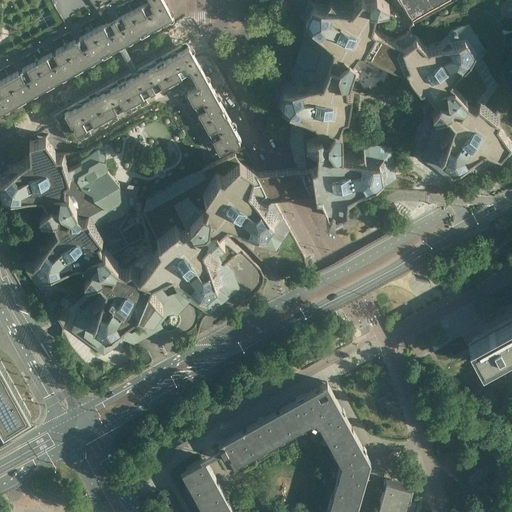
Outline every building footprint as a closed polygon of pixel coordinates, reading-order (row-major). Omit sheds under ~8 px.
[(174,17),(164,0),(52,0),(66,24),(5,57),(0,55),(0,113),(169,20),(169,21),(170,21),(171,21),(172,21),(173,20),(174,19),(174,18),(174,17)] [(511,149),(511,141),(510,139),(497,122),(500,114),(484,101),(497,84),(481,56),(486,50),(469,24),(450,29),(446,34),(440,40),(425,45),(416,36),(409,29),(394,39),(377,31),(375,29),(371,26),(375,9),(387,9),(388,3),(383,0),(368,0),(368,1),(366,0),(357,0),(350,9),(337,7),(329,0),(326,5),(319,4),(312,3),(309,7),(306,14),(303,17),(303,32),(293,67),(289,69),(291,79),(273,83),(270,104),(292,115),(289,116),(289,138),(294,159),(296,160),(296,166),(310,189),(313,189),(314,191),(319,191),(325,206),(322,209),(323,214),(326,216),(331,214),(331,212),(337,210),(337,209),(344,208),(345,192),(357,186),(368,188),(376,189),(396,178),(391,147),(368,143),(354,150),(341,148),(341,147),(340,128),(338,126),(342,118),(350,117),(354,92),(346,89),(345,80),(348,80),(355,61),(352,59),(358,52),(362,53),(365,54),(406,73),(419,92),(424,90),(437,102),(431,112),(430,114),(435,121),(421,157),(451,181),(509,153),(511,149)] [(85,150),(158,109),(159,109),(172,113),(199,161),(203,158),(204,159),(203,159),(202,160),(202,161),(202,162),(202,163),(203,164),(204,164),(205,165),(206,165),(207,164),(208,163),(208,162),(208,161),(208,160),(216,155),(230,148),(231,149),(234,145),(237,145),(239,138),(241,138),(189,43),(188,41),(187,41),(187,40),(186,40),(185,39),(184,39),(183,40),(182,41),(181,42),(182,43),(53,114),(67,139),(82,143),(85,150)] [(289,227),(271,193),(258,170),(244,145),(234,151),(203,168),(199,161),(172,113),(159,109),(158,109),(85,150),(80,152),(59,154),(57,154),(46,135),(26,141),(27,156),(18,163),(8,162),(6,169),(0,173),(0,196),(15,196),(18,201),(26,196),(39,196),(44,205),(36,214),(38,219),(50,217),(55,228),(47,238),(38,241),(32,243),(19,261),(36,285),(53,314),(55,316),(61,326),(62,328),(61,334),(84,379),(94,382),(138,357),(130,343),(133,344),(163,327),(161,323),(167,314),(173,313),(176,316),(189,302),(208,314),(239,289),(233,272),(225,264),(240,248),(224,231),(226,230),(231,231),(239,239),(241,239),(273,273),(282,278),(305,265),(305,255),(289,227)] [(258,170),(271,193),(288,191),(300,190),(310,189),(296,166),(288,167),(276,168),(258,170)] [(485,366),(511,351),(511,317),(471,341),(485,366)] [(0,423),(4,430),(31,415),(0,359),(0,423)] [(355,511),(370,460),(327,382),(223,439),(216,443),(218,446),(199,456),(201,459),(181,471),(184,478),(188,476),(192,482),(189,483),(193,489),(196,495),(198,494),(202,500),(198,502),(203,511),(355,511)] [(403,511),(405,507),(407,500),(405,500),(407,493),(411,494),(413,486),(386,478),(376,511),(403,511)]
